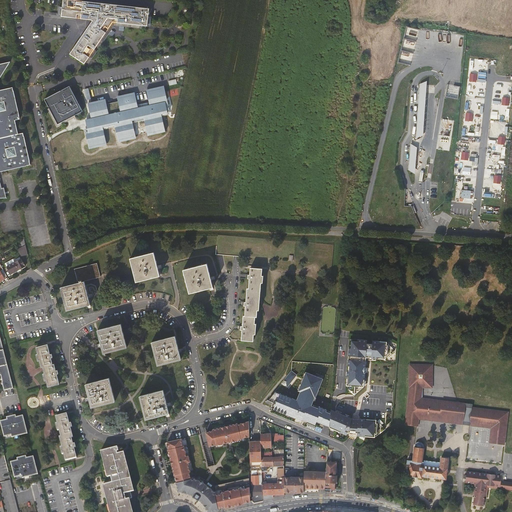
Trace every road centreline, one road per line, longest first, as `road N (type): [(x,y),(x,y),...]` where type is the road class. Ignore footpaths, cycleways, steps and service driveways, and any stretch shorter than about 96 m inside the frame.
road 1 (residential): [(192,416),(197,362),(186,324),(169,308),(151,303),(95,315),(68,339)]
road 2 (residential): [(192,416),(250,407),(342,448),(350,501)]
road 3 (residential): [(68,339),(87,430),(119,440),(149,433)]
